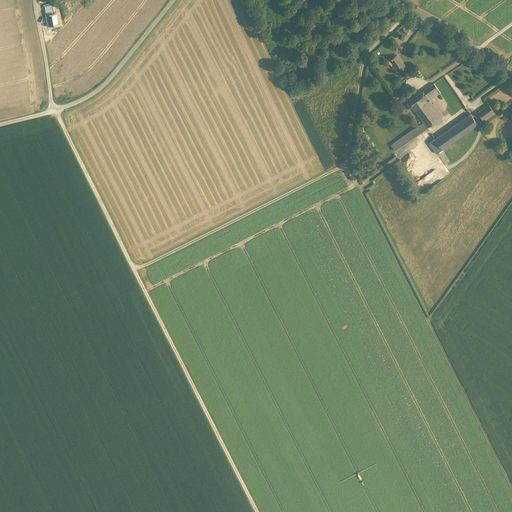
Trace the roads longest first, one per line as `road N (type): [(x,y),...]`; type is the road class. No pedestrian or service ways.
road 1 (track): [(256,511),(134,270),(348,163)]
road 2 (track): [(348,163),(511,488)]
road 3 (track): [(358,183),(419,142),(439,168),(463,157),(479,131),(470,106)]
road 4 (track): [(134,270),(55,111)]
road 5 (track): [(348,163),(369,50),(413,11)]
road 6 (unclassified): [(169,0),(104,85),(55,111)]
